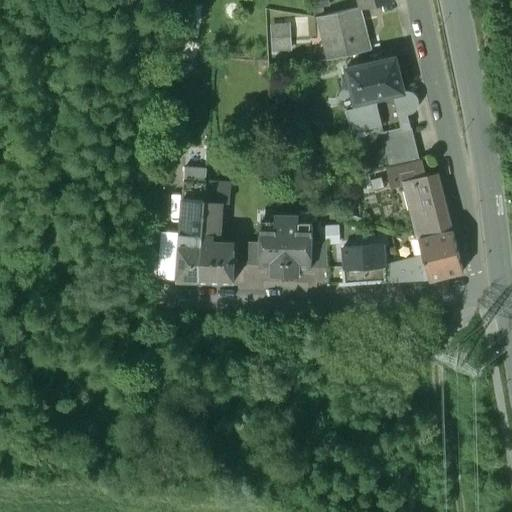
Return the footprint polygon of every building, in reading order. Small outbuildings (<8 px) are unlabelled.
[(395,0),(360,0),(362,9),(396,0),(395,0)] [(362,9),(328,17),(330,61),(368,52),(362,9)] [(288,25),(272,25),(272,35),(288,35),(288,25)] [(395,57),(348,69),(349,75),(344,77),(347,90),(353,89),(357,110),(348,112),(353,133),(383,126),(377,99),(394,95),(404,93),(395,57)] [(411,93),(407,92),(404,93),(394,95),(401,129),(402,131),(412,129),(409,115),(413,114),(417,111),(419,107),(419,103),(418,99),(415,95),(411,93)] [(401,129),(382,133),(390,168),(420,161),(412,129),(402,131),(401,129)] [(424,161),(387,170),(393,192),(415,187),(414,183),(429,179),(424,161)] [(206,172),(185,172),(184,184),(205,185),(206,172)] [(429,179),(414,183),(415,187),(421,213),(413,215),(419,241),(451,232),(438,177),(429,179)] [(205,185),(184,184),(180,236),(178,235),(177,247),(178,247),(175,285),(197,286),(203,203),(205,185)] [(231,187),(205,185),(203,203),(222,204),(229,205),(231,187)] [(222,204),(203,203),(197,286),(232,287),(235,245),(219,243),(222,204)] [(285,219),(273,218),(273,226),(258,226),(258,247),(258,270),(257,270),(258,270),(268,271),(268,279),(284,279),(285,219)] [(298,219),(285,219),(284,279),(299,280),(299,272),(310,272),(311,242),(312,228),(297,227),(298,219)] [(451,232),(419,241),(423,259),(413,262),(414,267),(419,266),(419,283),(429,283),(462,274),(451,232)] [(325,246),(315,246),(311,242),(310,272),(326,272),(325,246)] [(258,247),(246,246),(245,269),(257,270),(258,270),(258,247)] [(343,271),(341,271),(342,289),(419,283),(419,266),(414,267),(413,262),(383,269),(381,247),(342,250),(343,271)]
